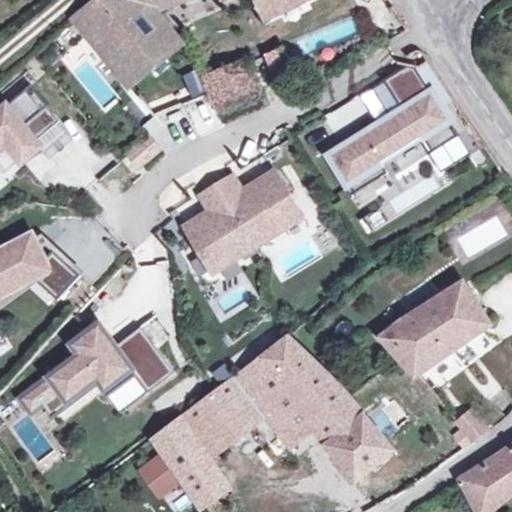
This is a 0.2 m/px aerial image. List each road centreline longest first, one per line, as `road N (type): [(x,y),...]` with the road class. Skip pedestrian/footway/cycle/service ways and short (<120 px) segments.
road 1 (residential): [(447,34),(406,44),(123,210)]
road 2 (residential): [(511,430),(382,511)]
road 3 (residential): [(511,148),(447,34)]
